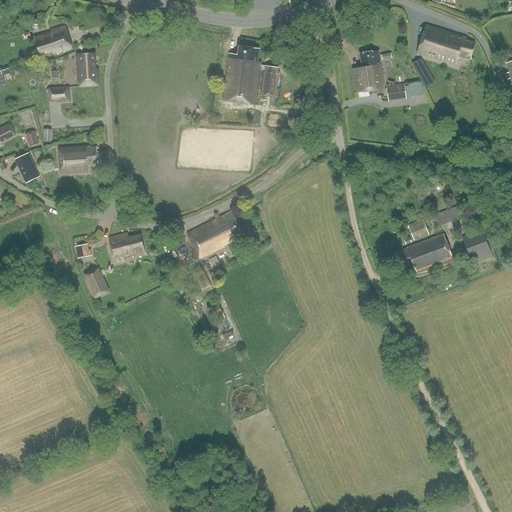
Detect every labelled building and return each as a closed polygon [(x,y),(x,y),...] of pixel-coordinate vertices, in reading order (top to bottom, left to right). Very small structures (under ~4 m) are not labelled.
[(469,59),(474,43),(461,39),(462,36),(426,24),(417,52),(454,64),(458,55),(469,59)] [(53,55),(71,49),(64,26),(45,32),(46,34),(34,37),(40,56),(52,52),(53,55)] [(277,96),(279,73),(278,73),(279,66),(261,64),(262,61),(258,60),(260,47),(239,45),(238,53),(230,52),(224,99),(257,103),(261,68),(265,69),(265,72),(263,73),(261,94),(277,96)] [(357,91),(385,87),(379,50),(361,52),(363,67),(353,68),(357,91)] [(99,86),(98,69),(96,69),(95,53),(77,55),(79,87),(99,86)] [(432,78),(426,67),(418,72),(424,83),(432,78)] [(406,82),(407,95),(424,94),(423,82),(406,82)] [(387,87),(389,102),(406,99),(404,84),(387,87)] [(47,88),(48,103),(71,101),(70,87),(47,88)] [(0,141),(1,141),(2,142),(16,135),(10,124),(0,128),(0,141)] [(457,129),(459,134),(468,131),(466,126),(457,129)] [(44,129),(43,141),(52,142),(52,129),(44,129)] [(26,134),(30,147),(39,144),(35,131),(26,134)] [(98,163),(98,160),(97,148),(89,149),(89,146),(59,149),(61,174),(88,172),(87,164),(98,163)] [(28,155),(16,160),(27,183),(39,177),(28,155)] [(441,225),(460,219),(457,207),(438,212),(441,225)] [(229,243),(244,236),(232,211),(187,233),(201,261),(224,250),(229,258),(235,255),(229,243)] [(409,225),(414,241),(429,235),(424,220),(409,225)] [(473,263),(492,256),(482,230),(463,237),(473,263)] [(116,261),(147,253),(142,233),(129,237),(128,233),(110,238),(116,261)] [(416,271),(453,257),(444,234),(396,253),(402,268),(414,264),(416,271)] [(87,244),(75,247),(77,259),(92,256),(91,250),(89,250),(87,244)] [(110,292),(99,267),(84,275),(86,280),(84,280),(94,300),(110,292)] [(201,268),(190,274),(201,294),(212,289),(201,268)] [(220,305),(211,309),(214,316),(213,316),(215,319),(219,317),(220,320),(225,317),(220,305)] [(217,338),(219,342),(233,336),(230,331),(217,338)]
